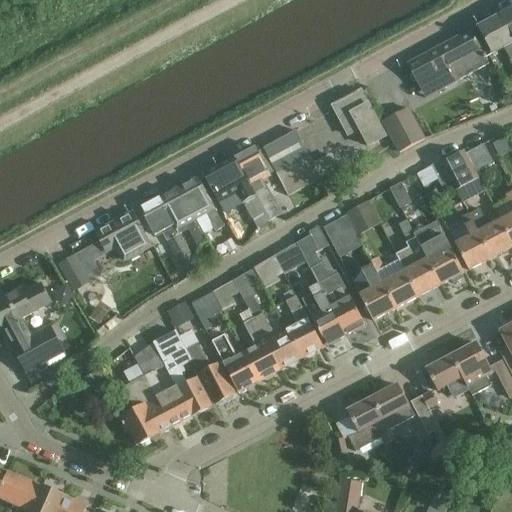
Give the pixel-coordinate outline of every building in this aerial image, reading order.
[(511,9),(500,16),(511,39),(511,9)] [(478,28),(493,57),(505,50),(511,61),(509,62),(511,66),(511,39),(500,16),(478,28)] [(486,61),(480,50),(471,32),(407,66),(423,95),(486,61)] [(333,107),(335,111),(348,136),(359,130),(369,147),(386,138),(376,120),(370,109),(361,92),(358,94),(358,93),(336,105),(333,107)] [(408,110),(384,123),(400,153),(425,140),(408,110)] [(322,180),(306,149),(296,132),(285,138),(311,186),(322,180)] [(311,186),(285,138),(274,143),(300,192),(311,186)] [(504,140),(493,146),(499,156),(509,151),(504,140)] [(300,192),(274,143),(263,149),(273,167),(287,194),(289,198),(300,192)] [(494,165),(493,163),(484,145),(466,155),(477,175),(494,165)] [(235,159),(250,186),(251,185),(264,210),(275,204),(262,180),(270,175),(255,148),(235,159)] [(345,149),(330,155),(333,164),(349,158),(345,149)] [(477,175),(466,155),(464,152),(443,163),(458,192),(480,181),(477,175)] [(235,159),(217,169),(231,196),(233,195),(240,197),(258,229),(270,222),(250,186),(235,159)] [(429,194),(443,187),(439,180),(448,175),(442,163),(419,175),(429,194)] [(218,203),(231,196),(217,169),(203,176),(218,203)] [(216,232),(224,227),(198,179),(180,189),(194,215),(204,210),(216,232)] [(412,204),(411,202),(401,184),(390,190),(401,210),(412,204)] [(198,247),(201,246),(208,242),(194,215),(180,189),(161,199),(178,232),(187,227),(198,247)] [(511,216),(501,222),(511,243),(511,193),(507,196),(511,205),(511,216)] [(196,267),(178,233),(178,232),(161,199),(141,210),(155,236),(170,228),(175,237),(167,241),(177,260),(172,263),(176,272),(182,268),(184,273),(185,273),(189,278),(195,275),(191,269),(196,267)] [(369,204),(358,210),(347,216),(347,217),(346,218),(354,233),(357,237),(368,231),(380,225),(369,204)] [(469,216),(492,260),(511,249),(511,243),(501,222),(489,229),(479,211),(469,216)] [(133,214),(96,234),(107,254),(120,246),(128,261),(151,248),(133,214)] [(468,240),(456,246),(470,271),(492,260),(469,216),(469,215),(458,221),(468,240)] [(324,229),(335,249),(346,243),(343,239),(354,233),(346,218),(324,229)] [(441,287),(415,236),(408,222),(400,227),(409,245),(407,246),(409,249),(396,256),(399,261),(400,261),(419,298),(441,287)] [(415,236),(441,287),(452,281),(454,285),(463,280),(461,276),(464,274),(445,236),(431,244),(424,231),(415,236)] [(298,244),(346,337),(365,326),(338,275),(338,276),(336,273),(325,271),(316,255),(320,253),(311,237),(298,244)] [(346,337),(298,244),(276,257),(286,276),(296,270),(291,262),(303,256),(319,286),(309,291),(321,314),(312,319),(327,347),(346,337)] [(75,257),(59,266),(74,292),(90,283),(75,257)] [(284,276),(286,276),(276,257),(254,270),(261,282),(266,291),(280,283),(278,278),(284,275),(284,276)] [(400,261),(399,261),(384,269),(379,260),(372,263),(396,310),(419,298),(400,261)] [(360,297),(373,322),(396,310),(372,263),(371,264),(372,267),(362,272),(372,290),(360,297)] [(234,282),(240,294),(245,303),(257,297),(252,287),(261,282),(254,270),(234,282)] [(213,294),(214,295),(224,312),(235,305),(232,299),(240,294),(234,282),(213,294)] [(26,375),(65,353),(51,327),(29,338),(20,321),(52,304),(42,285),(24,295),(21,290),(0,301),(0,326),(3,331),(4,330),(13,347),(11,348),(26,375)] [(214,295),(192,306),(206,331),(219,324),(214,317),(224,312),(214,295)] [(298,326),(289,331),(304,359),(323,349),(297,299),(286,304),(298,326)] [(195,319),(189,308),(186,304),(167,314),(176,330),(195,319)] [(96,310),(90,319),(100,325),(106,316),(96,310)] [(281,371),(254,321),(249,312),(240,316),(257,349),(247,354),(256,370),(252,372),(258,383),(281,371)] [(254,321),(281,371),(300,361),(286,333),(282,335),(275,321),(268,325),(263,316),(254,321)] [(511,326),(500,332),(509,349),(500,354),(505,362),(509,370),(511,376),(511,326)] [(289,331),(286,333),(300,361),(304,359),(289,331)] [(212,408),(203,390),(197,380),(187,385),(180,374),(184,372),(182,368),(193,362),(187,352),(177,333),(154,344),(154,345),(166,367),(175,385),(176,385),(193,418),(212,408)] [(239,394),(258,383),(252,372),(256,370),(247,354),(237,359),(225,337),(212,343),(239,394)] [(173,429),(193,418),(176,385),(175,385),(166,367),(154,345),(135,359),(145,378),(173,429)] [(235,395),(226,378),(219,366),(210,371),(208,367),(210,365),(199,345),(187,352),(193,362),(216,406),(235,395)] [(451,358),(468,391),(469,391),(472,397),(490,387),(486,379),(493,375),(477,345),(451,358)] [(427,371),(436,389),(438,393),(448,388),(454,399),(468,391),(451,358),(427,371)] [(511,376),(509,370),(505,362),(494,368),(511,400),(511,399),(511,376)] [(100,372),(82,381),(92,402),(110,393),(100,372)] [(138,447),(173,429),(145,378),(124,389),(133,407),(134,406),(136,410),(119,419),(127,434),(130,433),(138,447)] [(372,400),(389,431),(415,417),(398,386),(372,400)] [(422,398),(428,410),(437,406),(430,394),(422,398)] [(428,410),(422,398),(411,404),(427,435),(433,432),(436,438),(441,435),(428,410)] [(349,439),(357,453),(382,440),(385,446),(394,441),(388,431),(389,431),(372,400),(348,413),(359,434),(349,439)] [(511,440),(498,436),(495,445),(500,454),(509,457),(511,448),(511,440)] [(444,451),(456,456),(462,444),(450,439),(444,451)] [(344,440),(334,442),(337,456),(347,453),(344,440)] [(0,499),(27,511),(30,511),(42,488),(9,473),(7,477),(0,473),(0,499)] [(357,511),(360,497),(362,484),(342,481),(336,511),(357,511)] [(291,488),(295,506),(311,502),(307,485),(291,488)] [(59,511),(66,498),(42,488),(30,511),(59,511)] [(66,498),(59,511),(86,511),(88,508),(66,498)]
